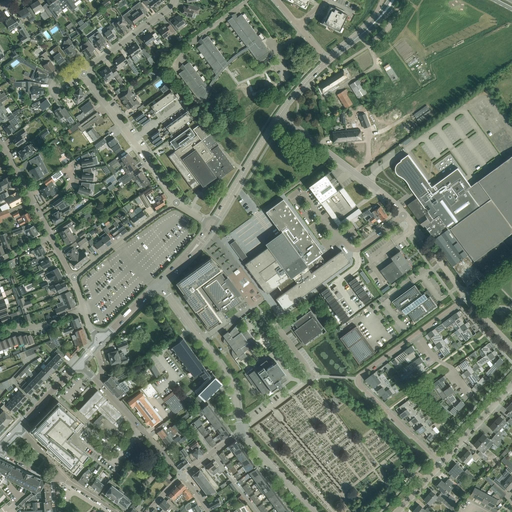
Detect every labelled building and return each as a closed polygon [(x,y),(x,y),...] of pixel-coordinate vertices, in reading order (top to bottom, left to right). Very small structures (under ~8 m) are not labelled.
[(47,8),(55,18),(58,16),(55,11),(60,7),(54,0),(47,0),(47,1),(51,6),(48,8),(47,8)] [(69,0),(68,1),(71,4),(74,9),(77,7),(74,3),(78,0),(69,0)] [(158,6),(154,0),(150,0),(149,1),(148,0),(143,0),(143,1),(147,7),(148,7),(147,7),(150,5),(153,10),(158,6)] [(38,1),(31,5),(35,11),(34,12),(36,14),(40,12),(41,13),(44,11),(42,7),(38,1)] [(71,4),(68,1),(66,3),(68,6),(72,11),(74,9),(71,4)] [(139,6),(133,11),(140,19),(145,16),(145,15),(144,14),(145,13),(145,12),(146,10),(143,6),(140,1),(137,4),(138,5),(139,6)] [(188,5),(187,8),(184,7),(182,13),(186,14),(186,16),(191,18),(193,12),(198,14),(200,8),(193,6),(188,5)] [(341,29),(347,15),(344,13),(345,11),(338,8),(337,10),(331,7),(324,21),(328,23),(327,25),(335,29),(336,27),(341,29)] [(28,12),(26,8),(22,10),(21,10),(19,11),(19,12),(21,16),(20,16),(21,17),(22,18),(26,15),(30,22),(36,19),(35,18),(36,17),(33,11),(29,13),(28,12)] [(134,23),(134,24),(140,19),(133,11),(132,9),(128,12),(129,13),(127,15),(126,14),(123,16),(129,23),(130,22),(131,23),(133,22),(134,23)] [(258,36),(241,14),(237,17),(235,14),(231,15),(233,17),(227,21),(247,47),(241,51),(238,53),(235,55),(232,57),(230,60),(227,62),(224,65),(221,68),(219,72),(216,75),(212,81),(210,84),(208,87),(207,91),(206,92),(205,94),(204,98),(206,98),(207,95),(210,89),(212,86),(214,83),(215,80),(217,77),(220,74),(222,71),(224,69),(226,66),(229,64),(231,61),(234,59),(237,57),(240,55),(242,53),(245,51),(248,49),(257,60),(259,63),(265,59),(271,54),(269,51),(261,41),(265,39),(262,40),(259,35),(258,36)] [(176,31),(179,29),(179,30),(183,27),(182,25),(185,23),(179,15),(176,17),(174,18),(176,21),(174,23),(172,25),(176,31)] [(127,29),(124,26),(123,23),(125,21),(121,16),(117,19),(118,20),(117,21),(116,20),(112,23),(116,29),(117,28),(121,34),(127,29)] [(17,21),(15,18),(12,20),(11,17),(5,21),(6,22),(5,22),(6,23),(5,24),(9,31),(13,28),(12,28),(13,27),(16,25),(16,26),(23,37),(21,38),(23,42),(31,38),(22,24),(19,25),(17,21)] [(66,33),(57,23),(55,24),(60,31),(63,35),(66,33)] [(107,28),(108,30),(104,33),(110,41),(112,39),(112,40),(116,37),(114,34),(116,32),(111,25),(107,28)] [(164,37),(169,33),(171,35),(175,32),(170,25),(167,27),(166,25),(159,30),(164,37)] [(98,31),(89,38),(93,43),(99,50),(105,45),(103,43),(106,41),(103,37),(100,34),(99,32),(98,31)] [(163,43),(160,40),(158,37),(155,39),(151,33),(146,36),(146,35),(142,38),(147,45),(153,41),(155,44),(156,45),(159,46),(163,43)] [(224,65),(227,62),(207,36),(202,40),(201,38),(199,41),(201,45),(197,48),(213,69),(212,70),(216,75),(219,72),(221,68),(224,65)] [(73,50),(70,46),(73,44),(69,38),(65,42),(64,42),(63,48),(64,49),(62,50),(64,53),(66,52),(68,55),(68,54),(71,57),(76,53),(73,50)] [(80,47),(83,50),(88,58),(94,53),(90,48),(93,46),(89,40),(83,45),(80,47)] [(139,53),(141,55),(144,53),(136,43),(131,47),(131,48),(128,51),(132,57),(132,58),(135,62),(139,59),(136,55),(139,53)] [(46,51),(42,45),(39,46),(44,53),(42,55),(42,56),(39,58),(43,62),(46,60),(47,62),(43,65),(47,70),(48,69),(50,72),(55,68),(51,62),(53,61),(46,51)] [(63,58),(62,55),(64,53),(62,50),(58,45),(55,47),(52,49),(55,52),(52,55),(53,57),(60,65),(61,64),(61,65),(62,64),(63,64),(64,63),(64,62),(66,61),(63,58)] [(119,69),(128,62),(123,55),(115,61),(116,62),(115,62),(116,63),(115,64),(116,65),(114,66),(118,71),(119,70),(119,69)] [(13,67),(20,62),(17,59),(10,64),(13,67)] [(36,66),(29,61),(26,66),(34,71),(36,66)] [(206,92),(208,87),(189,62),(184,66),(182,64),(180,67),(183,71),(179,74),(196,96),(197,98),(199,99),(201,100),(202,101),(204,98),(206,92)] [(33,72),(31,78),(34,80),(33,82),(37,83),(37,81),(39,82),(40,81),(44,83),(47,78),(47,77),(45,76),(43,75),(45,72),(45,71),(38,67),(37,68),(35,73),(33,72)] [(100,74),(102,76),(103,76),(107,82),(118,74),(114,67),(111,70),(109,67),(106,69),(105,68),(100,72),(101,73),(100,74)] [(393,68),(387,72),(393,82),(399,78),(393,68)] [(348,78),(343,69),(342,69),(318,85),(323,94),(348,78)] [(359,79),(350,84),(358,98),(367,92),(359,79)] [(26,82),(21,82),(22,87),(26,87),(26,89),(28,89),(28,91),(31,94),(33,93),(33,94),(31,94),(32,100),(34,99),(39,97),(39,95),(43,94),(43,88),(39,88),(39,87),(37,87),(37,83),(33,82),(30,82),(26,82)] [(171,91),(151,106),(155,112),(176,97),(175,97),(176,96),(179,100),(181,98),(172,86),(171,87),(169,89),(171,91)] [(73,94),(76,98),(77,99),(77,101),(75,102),(77,104),(85,99),(83,96),(84,96),(84,94),(80,89),(80,88),(79,89),(74,93),(73,93),(73,94)] [(132,93),(128,88),(122,93),(124,95),(120,98),(124,104),(136,95),(135,93),(132,93)] [(346,88),(337,93),(345,108),(352,104),(346,94),(348,93),(346,88)] [(140,105),(136,100),(136,99),(137,97),(136,95),(124,104),(128,109),(132,107),(134,109),(140,105)] [(49,108),(48,107),(51,105),(47,99),(41,104),(39,99),(31,103),(33,109),(41,108),(43,111),(45,109),(47,111),(49,108)] [(83,111),(80,115),(79,114),(76,117),(79,122),(90,113),(88,111),(93,107),(91,104),(92,103),(90,100),(86,103),(87,104),(81,108),(83,111)] [(427,104),(413,114),(420,124),(434,114),(427,104)] [(0,112),(0,120),(1,122),(8,117),(10,120),(14,117),(22,112),(20,109),(20,108),(12,114),(10,115),(8,113),(5,109),(3,111),(0,112)] [(59,119),(60,119),(64,116),(65,117),(67,119),(71,124),(74,122),(70,116),(66,111),(67,112),(65,114),(61,108),(59,110),(58,109),(54,112),(57,116),(56,117),(59,120),(59,119)] [(187,113),(167,128),(171,134),(191,119),(193,122),(197,119),(188,108),(186,109),(188,113),(187,113)] [(72,133),(82,126),(89,136),(89,135),(91,137),(90,138),(93,142),(100,137),(92,125),(95,122),(98,126),(104,121),(100,116),(101,115),(100,113),(99,114),(97,112),(80,125),(79,122),(69,129),(72,133)] [(142,112),(135,118),(137,120),(144,115),(142,112)] [(145,115),(137,121),(139,124),(147,118),(145,115)] [(11,132),(14,130),(16,129),(14,125),(18,123),(21,121),(18,116),(14,118),(10,120),(9,121),(11,124),(5,128),(7,131),(6,131),(8,135),(12,133),(11,132)] [(149,117),(141,123),(143,126),(151,120),(149,117)] [(175,152),(168,156),(182,175),(192,189),(193,189),(197,186),(199,185),(200,184),(204,181),(206,179),(209,177),(211,180),(214,183),(220,179),(224,176),(226,174),(234,168),(218,146),(219,145),(210,134),(202,123),(193,129),(197,135),(186,143),(185,142),(195,135),(189,127),(170,142),(175,149),(183,144),(184,145),(175,152)] [(23,129),(16,134),(14,136),(15,139),(13,140),(15,143),(17,146),(18,146),(22,143),(22,144),(26,141),(24,138),(23,139),(22,137),(27,133),(23,129)] [(38,134),(41,138),(49,132),(47,129),(38,134)] [(360,129),(346,131),(347,142),(361,140),(360,129)] [(158,130),(150,136),(152,139),(160,133),(158,130)] [(380,138),(379,137),(374,142),(380,148),(394,135),(389,130),(380,138)] [(346,131),(333,132),(334,143),(347,142),(346,131)] [(159,135),(151,140),(153,143),(161,138),(159,135)] [(100,141),(94,145),(97,149),(107,142),(104,138),(100,141)] [(115,138),(108,143),(114,151),(116,154),(122,150),(120,147),(121,146),(115,138)] [(161,138),(153,144),(155,146),(163,141),(161,138)] [(409,138),(402,142),(405,146),(412,141),(409,138)] [(20,155),(20,156),(20,157),(21,159),(22,159),(23,160),(29,155),(30,156),(33,154),(31,151),(34,149),(30,144),(28,146),(19,152),(21,155),(20,155)] [(82,163),(81,163),(82,166),(82,167),(93,165),(98,164),(97,157),(92,158),(91,158),(88,153),(82,156),(83,160),(81,160),(82,163)] [(123,167),(133,160),(128,153),(121,159),(123,161),(120,163),(123,167)] [(33,169),(30,171),(32,174),(33,173),(36,179),(38,178),(39,179),(42,177),(41,176),(43,175),(41,171),(45,169),(40,160),(42,160),(39,155),(34,158),(38,166),(33,169)] [(511,155),(471,186),(465,178),(466,178),(459,168),(433,187),(409,155),(395,166),(413,190),(414,189),(420,196),(408,205),(424,227),(424,226),(431,234),(430,235),(440,228),(439,227),(444,224),(449,231),(450,229),(480,269),(509,248),(504,242),(511,236),(511,155)] [(113,161),(109,163),(109,164),(107,164),(111,169),(113,173),(116,172),(112,166),(118,161),(116,159),(113,161)] [(127,174),(131,171),(136,167),(135,165),(136,164),(133,160),(123,167),(122,168),(126,172),(125,172),(126,174),(119,179),(118,180),(120,183),(129,177),(127,174)] [(106,166),(101,167),(102,169),(106,175),(110,172),(106,166)] [(93,174),(92,174),(91,168),(83,170),(84,173),(82,173),(82,176),(81,176),(81,179),(82,179),(82,180),(93,181),(93,174)] [(55,181),(63,174),(60,170),(51,177),(55,181)] [(343,187),(331,171),(331,170),(328,172),(308,186),(320,203),(343,187)] [(136,176),(133,178),(135,181),(138,179),(144,187),(149,183),(141,172),(136,176)] [(0,184),(0,185),(0,184),(0,191),(0,192),(4,190),(3,189),(7,187),(8,188),(13,185),(8,177),(3,179),(4,180),(0,182),(0,184)] [(49,185),(55,181),(51,177),(44,182),(46,186),(47,185),(47,186),(40,190),(44,197),(51,194),(52,196),(56,194),(53,188),(51,189),(49,185)] [(129,177),(121,182),(123,183),(124,185),(131,180),(129,177)] [(90,189),(89,189),(89,183),(82,183),(82,187),(80,186),(79,189),(78,189),(77,191),(78,192),(88,196),(90,189)] [(149,194),(153,191),(151,188),(144,193),(147,196),(146,196),(151,204),(152,203),(153,204),(156,210),(165,205),(163,201),(167,199),(163,194),(160,196),(161,198),(161,199),(156,202),(156,201),(155,201),(149,194)] [(12,206),(23,201),(18,193),(8,198),(12,206)] [(140,196),(147,208),(151,206),(144,194),(140,196)] [(54,217),(52,218),(54,220),(53,220),(54,221),(53,222),(54,223),(55,223),(55,224),(63,220),(61,216),(72,210),(70,207),(66,209),(62,203),(65,201),(62,197),(56,201),(54,202),(54,203),(57,207),(61,212),(59,213),(58,211),(53,214),(54,217)] [(322,253),(316,244),(317,243),(310,234),(309,235),(283,199),(265,212),(285,238),(279,242),(278,242),(277,242),(276,242),(276,243),(276,244),(274,246),(272,244),(245,264),(266,294),(277,286),(282,293),(275,298),(284,310),(350,262),(341,250),(325,262),(320,254),(322,253)] [(122,208),(122,209),(126,213),(128,211),(132,208),(129,203),(125,206),(122,208)] [(370,212),(366,215),(367,216),(369,215),(371,217),(367,220),(369,222),(384,211),(380,206),(371,213),(370,212)] [(141,221),(147,217),(140,207),(137,209),(134,211),(141,221)] [(336,224),(339,229),(340,229),(350,221),(362,213),(358,208),(340,222),(336,224)] [(10,215),(8,210),(2,212),(0,212),(0,222),(2,222),(1,219),(10,215)] [(130,212),(128,213),(129,215),(136,225),(141,221),(134,211),(131,214),(130,212)] [(384,211),(369,222),(370,223),(372,222),(372,223),(376,220),(377,221),(380,219),(381,221),(388,216),(384,211)] [(18,212),(13,215),(15,219),(17,218),(20,225),(32,219),(28,212),(20,216),(18,212)] [(69,220),(59,227),(62,231),(60,232),(63,238),(72,234),(76,231),(73,225),(69,228),(69,227),(71,225),(72,224),(69,220)] [(116,222),(113,224),(122,235),(127,231),(121,224),(119,225),(116,222)] [(24,231),(25,230),(30,239),(39,234),(34,225),(32,227),(30,224),(12,231),(14,235),(24,231)] [(113,224),(115,227),(110,230),(111,232),(116,240),(122,235),(113,224)] [(92,241),(90,238),(92,237),(89,232),(86,235),(81,238),(64,251),(66,253),(65,254),(71,261),(77,269),(89,259),(87,256),(89,255),(89,256),(90,256),(89,254),(89,252),(87,251),(86,251),(84,253),(83,251),(79,254),(74,247),(78,244),(80,247),(88,241),(89,243),(92,241)] [(72,234),(63,238),(67,244),(75,239),(78,237),(76,234),(73,236),(72,234)] [(101,239),(107,247),(113,242),(108,235),(101,239)] [(107,247),(101,239),(98,242),(97,240),(94,242),(92,241),(89,243),(91,245),(94,243),(100,251),(107,247)] [(37,259),(44,256),(43,254),(45,253),(45,252),(46,251),(44,248),(43,249),(41,246),(42,246),(41,246),(35,249),(31,251),(33,254),(34,253),(37,259)] [(393,261),(381,270),(390,284),(412,267),(409,262),(410,262),(407,258),(406,259),(400,251),(395,255),(391,257),(393,261)] [(37,259),(31,262),(32,266),(32,265),(39,263),(40,266),(42,265),(44,269),(44,268),(45,269),(47,268),(47,267),(52,264),(50,261),(50,260),(49,259),(48,259),(48,258),(45,259),(44,256),(37,259)] [(196,290),(195,288),(221,269),(221,268),(210,257),(186,276),(177,283),(184,293),(183,294),(183,295),(185,294),(187,297),(185,298),(209,331),(221,322),(197,290),(197,289),(196,290)] [(11,269),(16,267),(13,259),(6,263),(8,270),(11,269)] [(50,272),(45,275),(47,278),(49,277),(50,279),(51,281),(53,279),(54,281),(62,277),(57,268),(50,272)] [(362,271),(360,273),(367,284),(370,282),(362,271)] [(228,282),(229,281),(229,280),(227,278),(225,279),(221,273),(202,287),(214,303),(215,304),(217,307),(216,308),(218,312),(222,309),(227,306),(229,310),(241,301),(238,297),(227,282),(228,282)] [(56,285),(55,284),(50,287),(52,291),(54,290),(56,294),(59,292),(59,293),(68,288),(65,282),(59,284),(56,285)] [(394,302),(400,311),(402,309),(404,311),(403,312),(404,314),(405,313),(406,314),(408,312),(414,321),(436,305),(430,297),(430,296),(431,295),(426,292),(422,295),(416,286),(394,302)] [(62,298),(64,302),(72,299),(69,291),(57,296),(58,298),(59,299),(62,298)] [(18,299),(22,309),(32,305),(31,300),(25,302),(23,297),(18,299)] [(72,299),(64,302),(65,305),(64,305),(55,309),(57,316),(66,313),(65,310),(67,309),(75,306),(72,299)] [(0,318),(9,315),(7,310),(0,312),(0,318)] [(295,331),(305,344),(308,341),(307,340),(320,330),(323,334),(326,331),(310,310),(301,317),(301,318),(304,321),(296,327),(298,329),(295,331)] [(465,324),(460,317),(462,315),(460,311),(459,311),(442,323),(442,324),(446,329),(455,322),(460,328),(465,324)] [(5,322),(10,320),(11,320),(10,318),(11,317),(12,317),(18,315),(17,312),(9,315),(0,318),(3,325),(6,323),(5,322)] [(73,329),(82,326),(79,317),(70,320),(73,326),(69,328),(64,331),(65,334),(74,331),(73,329)] [(466,341),(470,338),(473,336),(468,328),(471,326),(468,323),(468,322),(465,324),(460,328),(457,329),(466,341)] [(237,325),(229,333),(228,331),(223,335),(225,338),(224,339),(224,341),(224,343),(225,344),(226,345),(228,345),(229,344),(230,345),(228,346),(231,349),(232,348),(233,349),(232,350),(232,352),(232,354),(233,356),(234,357),(239,365),(235,359),(238,357),(241,361),(247,356),(244,352),(250,347),(252,350),(258,346),(252,337),(253,337),(250,335),(246,329),(240,333),(235,327),(237,325)] [(376,352),(356,326),(340,338),(359,364),(376,352)] [(443,339),(435,328),(425,336),(425,337),(425,336),(428,340),(431,338),(436,345),(443,339)] [(54,333),(52,334),(51,329),(47,330),(51,340),(54,339),(55,338),(54,333)] [(76,334),(72,336),(73,340),(74,340),(77,338),(85,336),(82,329),(75,331),(76,334)] [(21,335),(24,343),(24,345),(28,343),(29,345),(34,343),(31,334),(27,336),(27,334),(23,336),(23,334),(21,335)] [(18,344),(15,336),(12,337),(12,335),(10,336),(10,337),(13,346),(18,344)] [(24,343),(21,335),(18,336),(17,335),(15,336),(18,344),(19,345),(24,343)] [(76,348),(70,354),(73,357),(73,356),(74,355),(80,349),(79,346),(84,344),(87,343),(85,336),(77,338),(74,340),(73,340),(76,348)] [(13,346),(10,337),(7,338),(7,337),(5,338),(5,339),(8,347),(13,346)] [(196,397),(202,403),(222,383),(215,377),(215,376),(213,374),(211,372),(212,371),(212,370),(211,371),(208,368),(207,370),(206,370),(205,371),(204,370),(182,340),(183,339),(183,338),(179,341),(172,347),(194,376),(196,374),(198,373),(200,372),(201,374),(203,377),(201,378),(202,378),(203,377),(204,379),(208,376),(207,374),(208,373),(210,376),(211,375),(212,376),(198,390),(197,389),(196,389),(195,391),(198,394),(199,395),(196,397)] [(8,347),(5,339),(2,340),(2,339),(0,339),(0,341),(3,349),(8,347)] [(451,352),(445,345),(446,344),(443,339),(436,345),(433,347),(433,348),(434,348),(436,351),(439,349),(444,357),(451,352)] [(46,342),(53,349),(56,345),(51,340),(46,342)] [(119,350),(128,346),(126,341),(117,345),(119,350)] [(417,359),(412,352),(415,350),(412,346),(413,346),(412,345),(411,346),(407,349),(398,356),(394,358),(395,360),(398,363),(408,356),(412,362),(417,359)] [(492,352),(486,345),(484,347),(481,349),(486,355),(476,362),(480,367),(482,366),(487,362),(490,360),(495,356),(498,354),(495,350),(492,352)] [(62,357),(64,355),(58,349),(54,352),(57,354),(52,359),(59,365),(64,359),(62,357)] [(122,359),(121,355),(120,353),(118,353),(117,350),(108,353),(111,364),(120,361),(121,364),(130,361),(129,357),(122,359)] [(59,365),(52,359),(49,356),(45,361),(45,362),(54,370),(59,365)] [(426,370),(420,363),(423,361),(421,357),(420,356),(417,359),(412,362),(403,369),(406,375),(416,368),(421,374),(422,373),(426,370)] [(498,360),(495,356),(490,360),(493,365),(491,368),(486,373),(489,377),(504,361),(503,360),(503,361),(500,358),(499,359),(498,360)] [(257,386),(263,394),(276,385),(277,387),(286,380),(283,376),(274,363),(270,365),(266,360),(260,364),(261,365),(260,366),(259,365),(254,369),(254,370),(253,371),(247,375),(254,386),(255,386),(256,385),(257,386)] [(464,379),(467,377),(472,373),(474,371),(466,360),(464,361),(461,363),(458,365),(464,373),(461,375),(463,378),(464,379)] [(49,375),(54,370),(45,362),(44,364),(46,366),(43,369),(49,375)] [(155,364),(150,367),(156,377),(161,375),(155,364)] [(49,375),(43,369),(41,367),(39,370),(40,371),(38,374),(44,380),(49,375)] [(122,368),(113,373),(114,376),(116,375),(124,371),(122,368)] [(124,371),(116,375),(118,379),(126,374),(124,371)] [(379,376),(376,372),(366,379),(366,380),(366,379),(369,383),(380,375),(379,376)] [(478,381),(472,373),(467,377),(474,386),(471,389),(475,392),(475,393),(486,380),(485,379),(482,377),(480,379),(478,381)] [(44,380),(38,374),(35,377),(32,374),(30,377),(33,379),(40,385),(44,380)] [(127,385),(138,379),(135,375),(124,381),(127,385)] [(379,387),(385,382),(380,375),(369,383),(369,384),(370,383),(373,387),(377,385),(379,387)] [(110,390),(117,384),(110,377),(104,382),(110,390)] [(35,390),(40,385),(33,379),(28,384),(35,390)] [(448,388),(443,380),(441,381),(440,379),(431,385),(434,389),(439,385),(443,391),(439,394),(443,398),(443,399),(447,397),(446,397),(452,393),(455,391),(454,390),(451,386),(449,387),(448,388)] [(117,384),(110,390),(117,397),(118,396),(123,392),(124,391),(125,393),(126,393),(126,392),(130,389),(123,381),(124,381),(117,384)] [(35,390),(28,384),(26,382),(21,387),(30,395),(35,390)] [(390,388),(385,382),(379,387),(380,389),(378,390),(378,391),(381,395),(392,387),(390,388)] [(153,396),(157,392),(155,389),(151,385),(150,383),(141,388),(142,390),(144,392),(149,398),(153,396)] [(390,398),(397,393),(392,387),(381,395),(382,395),(385,399),(389,396),(390,398)] [(23,403),(28,398),(20,390),(18,393),(20,394),(17,396),(23,403)] [(122,415),(111,404),(106,400),(107,399),(98,390),(78,410),(88,419),(97,409),(102,414),(93,423),(98,427),(111,436),(113,433),(100,421),(105,416),(113,424),(117,428),(124,418),(121,415),(122,415)] [(161,420),(144,398),(145,397),(140,391),(127,401),(132,407),(135,406),(145,419),(144,419),(148,425),(149,424),(151,427),(161,420)] [(175,414),(185,407),(174,392),(164,400),(175,414)] [(452,393),(446,397),(447,397),(454,407),(449,411),(454,416),(465,404),(464,403),(461,400),(459,403),(452,393)] [(23,403),(17,396),(16,395),(14,398),(15,399),(12,402),(19,408),(23,403)] [(19,408),(12,402),(11,400),(8,398),(7,399),(7,401),(9,402),(6,406),(14,413),(19,408)] [(293,399),(280,408),(286,417),(291,414),(292,416),(295,416),(295,413),(296,415),(299,416),(299,413),(298,412),(291,412),(291,407),(295,407),(297,406),(294,402),(295,399),(293,399)] [(414,409),(408,400),(399,407),(403,412),(400,414),(403,418),(407,415),(415,409),(414,409)] [(81,421),(58,401),(29,431),(43,444),(47,448),(46,450),(73,472),(74,472),(76,474),(84,465),(83,465),(89,457),(68,440),(76,430),(77,431),(84,423),(81,421)] [(205,414),(212,409),(208,404),(208,403),(206,404),(207,405),(201,409),(205,414)] [(0,431),(12,418),(10,416),(14,413),(6,406),(4,404),(1,408),(4,411),(0,415),(0,431)] [(208,419),(215,414),(212,409),(205,414),(208,419)] [(421,418),(415,409),(407,415),(411,420),(408,422),(411,425),(411,426),(416,423),(423,417),(421,418)] [(212,424),(219,419),(215,414),(208,419),(212,424)] [(502,427),(502,428),(502,427),(505,429),(509,425),(506,422),(507,422),(500,416),(498,418),(495,422),(502,427)] [(430,426),(423,417),(416,423),(419,428),(416,430),(419,433),(419,434),(423,431),(431,426),(431,425),(430,426)] [(199,418),(193,422),(197,428),(203,424),(199,418)] [(216,429),(223,424),(219,419),(212,424),(210,425),(212,428),(214,426),(216,429)] [(492,424),(490,427),(497,433),(500,436),(502,433),(499,430),(502,427),(495,422),(493,425),(492,424)] [(162,439),(178,427),(176,424),(171,428),(170,427),(168,429),(167,428),(165,430),(164,428),(157,433),(162,439)] [(220,434),(227,429),(223,424),(216,429),(220,434)] [(180,429),(181,428),(179,426),(178,427),(162,439),(167,445),(169,443),(173,440),(172,438),(174,437),(173,436),(176,434),(175,433),(180,429)] [(429,443),(437,434),(431,426),(423,431),(428,437),(425,440),(429,443)] [(220,434),(216,437),(218,439),(219,438),(221,436),(224,439),(229,435),(230,435),(231,434),(231,433),(230,434),(227,429),(220,434)] [(482,436),(479,439),(486,445),(489,448),(494,443),(495,444),(498,447),(502,443),(499,441),(494,436),(491,440),(487,436),(484,434),(482,436)] [(177,442),(176,442),(181,438),(179,436),(174,439),(173,440),(169,443),(172,446),(177,442)] [(476,442),(474,444),(481,451),(483,453),(485,450),(483,448),(486,445),(479,439),(476,443),(476,442)] [(233,451),(240,446),(236,441),(236,440),(234,441),(235,442),(229,446),(230,448),(229,449),(231,452),(233,451)] [(197,459),(203,454),(197,445),(198,444),(196,441),(189,446),(192,450),(193,451),(191,452),(197,459)] [(236,456),(243,451),(240,446),(233,451),(236,456)] [(190,464),(186,459),(185,459),(185,458),(189,455),(184,448),(180,451),(184,456),(180,459),(183,462),(177,466),(181,472),(190,464)] [(507,449),(501,454),(504,457),(505,456),(510,451),(507,449)] [(236,456),(240,461),(247,456),(243,451),(236,456)] [(473,455),(468,451),(461,458),(467,463),(472,458),(475,461),(477,459),(480,456),(477,454),(475,452),(473,455)] [(488,459),(485,456),(480,451),(477,454),(480,456),(483,459),(486,461),(488,459)] [(244,466),(251,461),(247,456),(240,461),(237,463),(239,465),(242,463),(244,466)] [(511,462),(505,456),(504,457),(502,459),(501,460),(508,467),(511,469),(511,468),(511,462)] [(0,508),(11,500),(0,486),(0,485),(4,480),(6,477),(13,465),(0,458),(0,508)] [(212,461),(206,466),(211,472),(214,470),(215,472),(217,471),(218,471),(220,474),(223,471),(217,463),(214,465),(212,461)] [(251,461),(244,466),(248,471),(254,467),(255,466),(255,465),(255,466),(251,461)] [(465,472),(465,471),(462,469),(456,464),(449,472),(451,474),(452,475),(456,478),(459,474),(462,476),(464,473),(465,472)] [(42,479),(38,478),(34,475),(31,474),(23,470),(21,469),(16,467),(14,466),(13,465),(6,477),(10,479),(11,478),(15,479),(14,480),(17,482),(18,481),(26,485),(25,486),(29,487),(29,486),(33,488),(32,489),(35,491),(36,490),(38,491),(39,491),(41,489),(42,487),(45,481),(44,481),(42,479)] [(253,478),(260,473),(256,468),(256,467),(255,468),(249,473),(253,478)] [(90,471),(88,469),(84,473),(77,481),(84,486),(89,480),(92,475),(88,472),(90,471)] [(192,475),(209,497),(217,491),(200,469),(192,475)] [(475,479),(470,474),(471,472),(467,469),(465,471),(465,472),(466,472),(464,474),(467,478),(472,483),(475,479)] [(257,483),(264,477),(260,473),(253,478),(257,483)] [(496,478),(493,481),(499,486),(502,484),(509,490),(511,487),(511,484),(505,478),(503,476),(499,481),(497,479),(496,478)] [(264,477),(257,483),(260,488),(267,482),(264,477)] [(167,486),(171,482),(167,478),(163,482),(167,486)] [(96,479),(91,486),(98,492),(104,485),(96,479)] [(439,488),(444,492),(447,489),(449,491),(455,485),(448,479),(445,483),(442,480),(437,486),(438,487),(438,488),(439,488)] [(45,490),(51,490),(51,484),(45,481),(41,489),(44,489),(45,490)] [(174,488),(168,494),(174,500),(179,495),(182,493),(187,488),(181,482),(174,488)] [(231,483),(228,485),(233,491),(235,490),(236,489),(236,488),(232,482),(231,483)] [(260,488),(264,493),(271,487),(267,482),(260,488)] [(109,483),(108,485),(103,492),(105,494),(116,502),(120,506),(125,509),(126,510),(133,501),(123,493),(124,492),(120,489),(119,490),(109,483)] [(268,498),(275,492),(271,487),(264,493),(268,498)] [(476,498),(481,490),(475,487),(470,495),(476,498)] [(187,488),(182,493),(187,500),(193,496),(187,488)] [(499,488),(497,491),(501,494),(500,496),(502,498),(504,496),(504,497),(506,494),(499,488)] [(52,501),(51,490),(45,490),(44,489),(41,489),(39,491),(38,491),(36,493),(33,495),(28,500),(30,502),(42,502),(52,501)] [(482,501),(487,494),(481,490),(476,498),(482,501)] [(432,491),(425,499),(430,504),(435,499),(440,503),(442,501),(452,510),(455,506),(440,493),(437,496),(432,491)] [(272,503),(279,497),(275,492),(268,498),(272,503)] [(26,501),(28,500),(33,495),(31,493),(24,499),(17,506),(19,508),(26,501)] [(488,505),(492,497),(487,494),(482,501),(488,505)] [(242,504),(246,501),(241,495),(237,498),(242,504)] [(134,502),(127,511),(128,511),(137,511),(134,509),(136,507),(138,508),(144,500),(140,497),(136,503),(134,502)] [(214,508),(218,506),(223,503),(220,497),(211,502),(208,504),(207,504),(208,506),(210,510),(214,508)] [(275,508),(282,502),(279,497),(272,503),(275,508)] [(492,497),(488,505),(494,508),(495,506),(495,505),(496,503),(498,504),(500,501),(492,497)] [(166,511),(167,511),(170,509),(172,507),(175,510),(178,508),(170,501),(168,503),(164,499),(159,505),(165,510),(166,511)] [(52,509),(52,501),(42,502),(30,502),(28,500),(26,501),(19,508),(21,510),(52,509)] [(187,511),(191,508),(193,511),(202,511),(201,511),(198,506),(197,507),(196,504),(192,507),(189,502),(188,502),(185,507),(187,511)] [(278,511),(280,511),(286,507),(282,502),(275,508),(278,511)]
